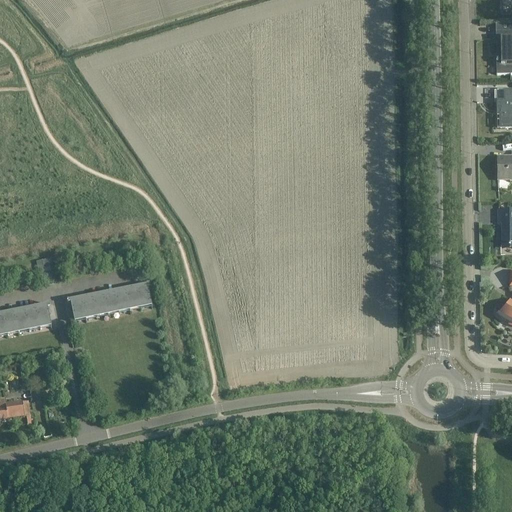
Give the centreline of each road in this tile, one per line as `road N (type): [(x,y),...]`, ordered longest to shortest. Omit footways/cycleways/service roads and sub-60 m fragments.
road 1 (unclassified): [(0,461),(275,398),(416,392)]
road 2 (residential): [(511,364),(479,361),(469,346),(463,0)]
road 3 (tertiary): [(437,369),(432,0)]
